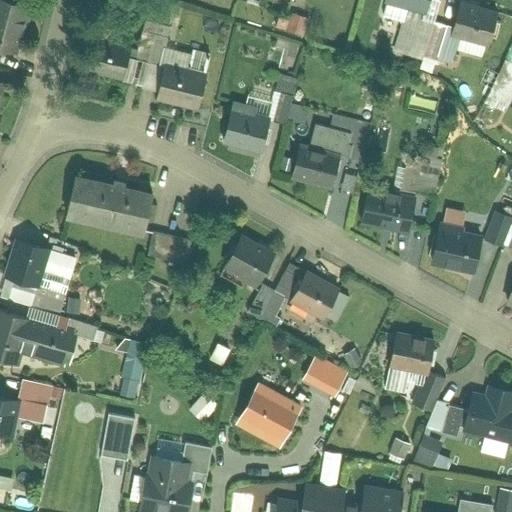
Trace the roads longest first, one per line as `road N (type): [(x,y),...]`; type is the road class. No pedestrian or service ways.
road 1 (residential): [(511,339),(187,161),(33,129)]
road 2 (residential): [(77,0),(33,129)]
